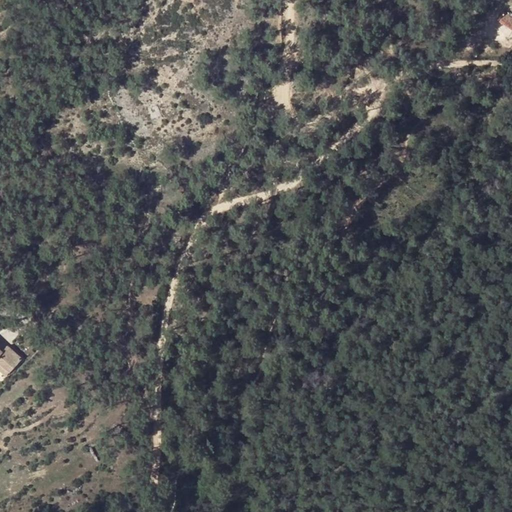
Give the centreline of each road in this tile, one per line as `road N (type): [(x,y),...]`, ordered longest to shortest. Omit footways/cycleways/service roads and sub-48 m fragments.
road 1 (track): [(144,511),(155,358),(208,218),(277,184),(342,136),(374,99),(360,85),(317,122),(292,107),(288,0)]
road 2 (track): [(286,82),(225,169),(208,218)]
